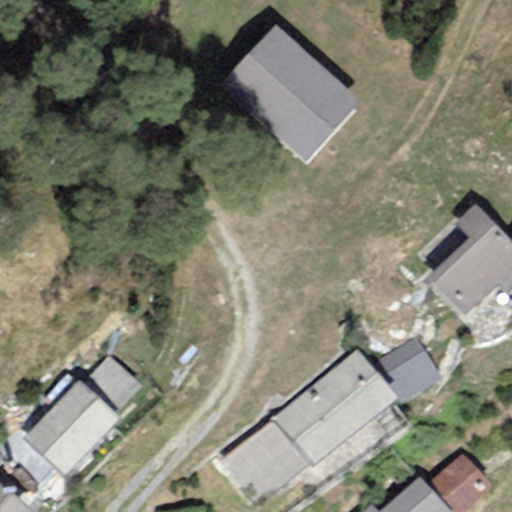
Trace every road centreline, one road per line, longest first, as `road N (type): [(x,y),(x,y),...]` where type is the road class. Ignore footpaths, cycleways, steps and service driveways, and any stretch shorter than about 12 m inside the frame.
road 1 (track): [(0,10),(197,191),(222,257)]
road 2 (unclassified): [(222,257),(236,288),(235,333),(185,421),(117,511)]
